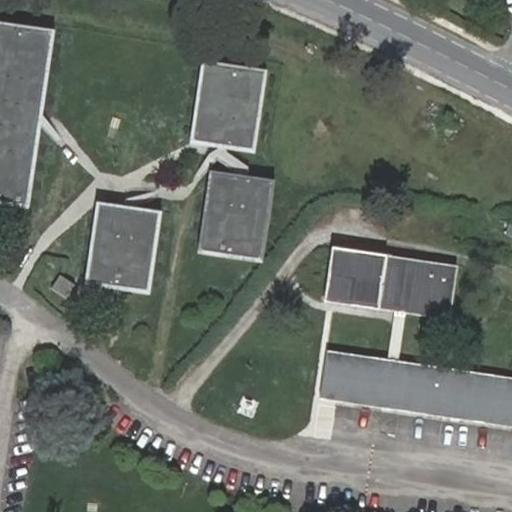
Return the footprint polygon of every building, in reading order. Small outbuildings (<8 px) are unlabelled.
[(52,32),(0,25),(0,200),(28,204),(39,126),(40,117),(40,114),(52,32)] [(264,71),(206,63),(195,139),(207,141),(253,147),(264,71)] [(243,177),(214,172),(204,248),(262,257),(273,181),(249,177),(243,177)] [(130,209),(102,205),(91,281),(149,289),(160,213),(140,210),(130,209)] [(461,262),(334,244),(327,298),(408,309),(454,316),(461,262)] [(62,274),(52,289),(68,299),(77,283),(62,274)] [(328,351),(322,398),(511,425),(511,377),(400,361),(389,359),(328,351)]
